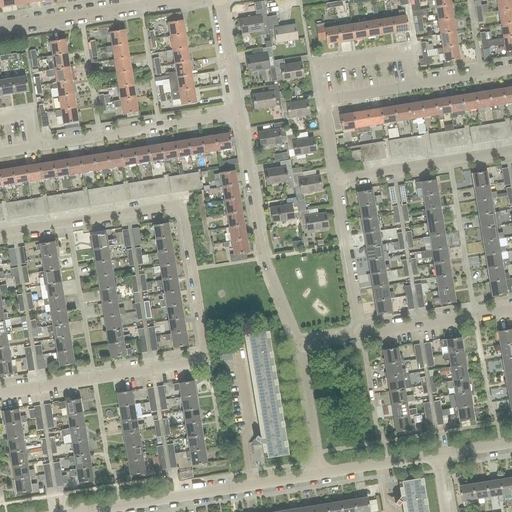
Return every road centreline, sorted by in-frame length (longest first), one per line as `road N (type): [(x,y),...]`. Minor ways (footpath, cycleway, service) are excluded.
road 1 (residential): [(0,234),(179,210),(207,358),(0,394)]
road 2 (residential): [(299,344),(262,256),(237,113)]
road 3 (residential): [(318,474),(81,511)]
road 4 (residential): [(36,147),(237,113)]
road 5 (unclassified): [(0,30),(182,0)]
road 6 (residential): [(338,179),(511,150)]
road 7 (residential): [(322,101),(317,66),(407,52),(412,86)]
road 8 (residential): [(363,332),(338,179)]
road 9 (residential): [(511,308),(363,332)]
road 10 (residential): [(318,474),(299,344)]
